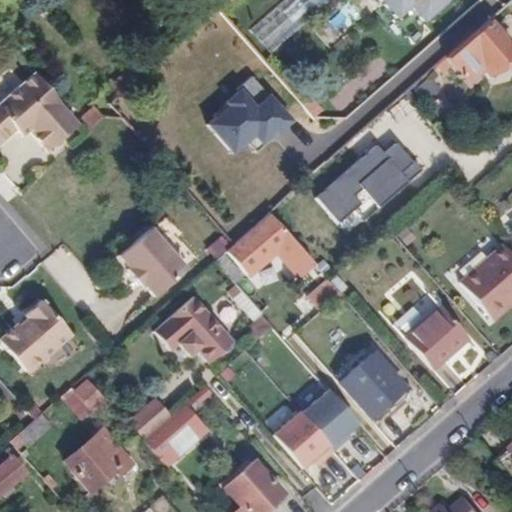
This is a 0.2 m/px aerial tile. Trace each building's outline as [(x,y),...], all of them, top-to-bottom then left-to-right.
[(273,51),(331,0),(283,0),(252,27),(273,51)] [(300,81),(366,23),(345,0),(343,0),(279,57),(300,81)] [(379,0),(397,20),(411,8),(424,23),(450,0),(379,0)] [(511,54),(511,51),(487,23),(445,60),(464,82),(480,69),(487,77),(511,54)] [(78,128),(32,76),(0,104),(0,145),(12,135),(28,136),(45,156),(78,128)] [(276,135),(290,123),(251,78),(237,90),(239,92),(225,104),(227,106),(214,118),(216,119),(208,127),(233,155),(247,143),(249,145),(255,140),(261,145),(274,133),(276,135)] [(87,130),(102,120),(93,107),(78,117),(87,130)] [(255,140),(249,145),(255,151),(261,145),(255,140)] [(361,189),(378,208),(419,171),(395,144),(383,154),(375,146),(316,198),(338,224),(360,204),(353,196),(361,189)] [(312,266),(268,216),(253,229),(224,253),(245,276),(273,252),(297,280),(312,266)] [(185,273),(149,232),(118,259),(128,272),(127,274),(142,290),(144,289),(154,300),(185,273)] [(511,300),(511,254),(504,246),(461,283),(492,318),(511,300)] [(321,314),(339,297),(329,286),(311,302),(321,314)] [(250,321),(259,312),(234,287),(225,295),(250,321)] [(231,345),(192,299),(152,334),(168,353),(175,347),(186,359),(195,352),(207,366),(231,345)] [(20,319),(21,321),(23,323),(14,331),(12,329),(0,339),(0,352),(21,377),(66,339),(36,305),(20,319)] [(467,337),(440,307),(404,338),(433,371),(446,359),(445,356),(467,337)] [(252,341),(269,331),(263,319),(245,329),(252,341)] [(23,323),(21,321),(12,329),(14,331),(23,323)] [(466,344),(450,361),(461,372),(478,354),(466,344)] [(337,385),(374,426),(408,396),(373,356),(337,385)] [(80,421),(101,402),(84,384),(63,402),(80,421)] [(299,415),(332,451),(344,441),(341,437),(346,433),(357,425),(326,390),(299,415)] [(143,443),(170,419),(155,403),(129,426),(143,443)] [(321,462),(332,452),(332,451),(299,415),(297,413),(270,438),(300,471),(311,461),(316,457),(321,462)] [(49,428),(39,416),(30,423),(16,436),(23,444),(27,449),(49,428)] [(131,467),(102,432),(62,464),(86,494),(117,469),(122,474),(131,467)] [(15,451),(23,444),(16,436),(8,443),(15,451)] [(511,448),(495,463),(511,481),(511,448)] [(316,457),(311,461),(316,467),(321,462),(316,457)] [(0,492),(21,474),(6,458),(0,463),(0,492)] [(264,511),(283,495),(254,461),(223,488),(240,507),(234,511),(264,511)] [(447,511),(443,507),(437,511),(475,511),(463,498),(447,511)]
